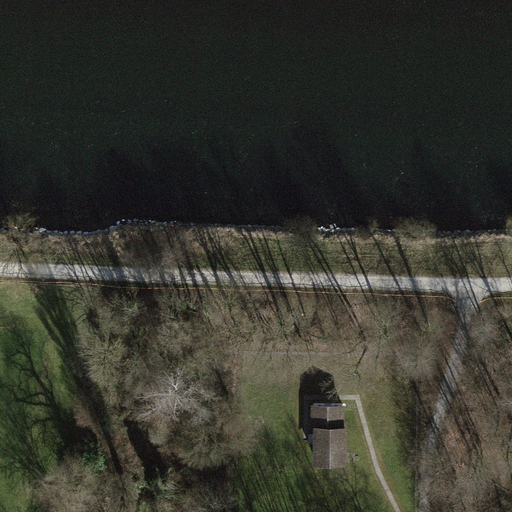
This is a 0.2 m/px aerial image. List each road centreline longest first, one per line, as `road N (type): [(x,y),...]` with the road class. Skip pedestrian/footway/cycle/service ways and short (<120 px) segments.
road 1 (track): [(0,270),(511,283)]
road 2 (track): [(471,283),(424,470),(423,511)]
road 3 (track): [(308,436),(307,397),(357,398),(399,511)]
